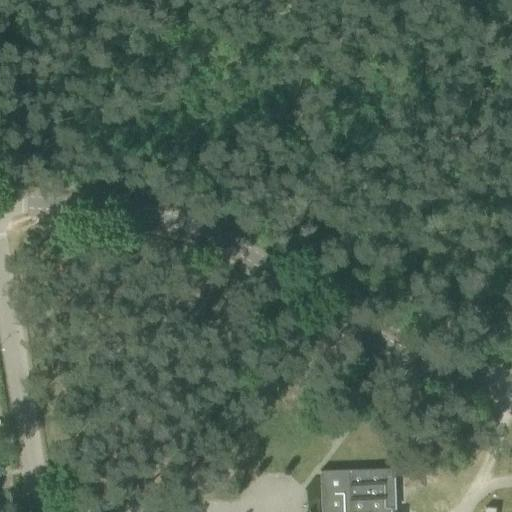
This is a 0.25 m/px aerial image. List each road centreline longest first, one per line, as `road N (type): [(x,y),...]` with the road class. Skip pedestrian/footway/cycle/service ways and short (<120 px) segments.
road 1 (unclassified): [(511,383),(396,347),(238,247),(157,215),(0,201)]
road 2 (unclassified): [(32,511),(0,308)]
